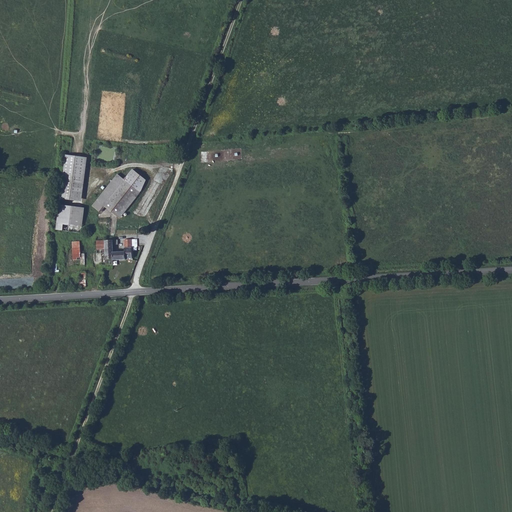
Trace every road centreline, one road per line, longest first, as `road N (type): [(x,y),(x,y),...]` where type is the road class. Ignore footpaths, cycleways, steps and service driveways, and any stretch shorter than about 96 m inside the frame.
road 1 (tertiary): [(133,292),(511,270)]
road 2 (track): [(155,225),(241,0)]
road 3 (track): [(51,511),(133,292)]
road 4 (tertiary): [(0,299),(133,292)]
